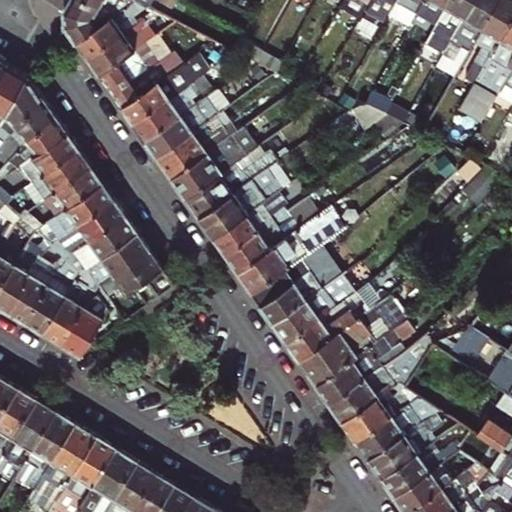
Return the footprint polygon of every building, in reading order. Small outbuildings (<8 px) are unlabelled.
[(66,25),(77,41),(133,0),(70,0),(65,9),(66,25)] [(137,0),(133,0),(77,41),(88,57),(124,31),(120,25),(147,5),(137,0)] [(370,0),(365,10),(372,14),(377,6),(388,12),(395,0),(396,0),(397,0),(370,0)] [(397,0),(416,11),(422,0),(397,0)] [(435,23),(448,0),(422,0),(416,11),(435,23)] [(448,0),(435,23),(431,30),(440,35),(436,40),(433,45),(443,51),(464,16),(466,17),(476,0),(448,0)] [(464,16),(443,51),(454,57),(461,45),(470,49),(473,45),(475,40),(499,0),(476,0),(466,17),(464,16)] [(485,50),(490,54),(511,16),(511,0),(499,0),(475,40),(487,47),(485,50)] [(242,32),(186,1),(175,20),(176,20),(231,50),(239,37),(242,32)] [(148,15),(160,32),(176,20),(175,20),(156,10),(148,15)] [(508,73),(511,66),(511,16),(490,54),(458,106),(475,116),(477,113),(482,117),(508,73)] [(88,57),(100,74),(136,49),(131,42),(151,29),(147,23),(143,26),(140,21),(124,31),(88,57)] [(440,35),(431,30),(427,35),(436,40),(440,35)] [(231,50),(254,61),(260,51),(261,50),(239,37),(231,50)] [(487,47),(475,40),(473,45),(482,50),(483,49),(485,50),(487,47)] [(100,74),(123,106),(166,76),(161,68),(142,81),(136,85),(122,65),(139,54),(136,49),(100,74)] [(281,61),(260,51),(254,61),(275,71),(281,61)] [(144,61),(139,54),(122,65),(136,85),(142,81),(133,69),(144,61)] [(123,106),(134,123),(169,98),(165,92),(191,74),(203,66),(195,55),(166,76),(123,106)] [(0,78),(9,63),(0,58),(0,78)] [(0,123),(28,74),(9,63),(0,78),(0,123)] [(240,72),(217,88),(225,98),(247,82),(240,72)] [(43,95),(28,74),(0,123),(0,152),(14,134),(11,132),(17,125),(18,126),(43,95)] [(165,92),(169,98),(195,80),(191,74),(165,92)] [(134,123),(146,139),(200,100),(196,94),(209,85),(202,75),(195,80),(169,98),(134,123)] [(373,85),(364,100),(384,110),(390,100),(392,96),(373,85)] [(200,100),(146,139),(157,155),(207,120),(202,114),(217,104),(225,98),(217,88),(205,96),(209,102),(205,105),(200,99),(200,100)] [(14,134),(0,152),(11,160),(36,133),(55,114),(43,95),(18,126),(17,125),(11,132),(14,134)] [(205,96),(200,99),(205,105),(209,102),(205,96)] [(384,110),(364,100),(351,110),(364,129),(384,110)] [(390,100),(384,110),(403,119),(408,111),(390,100)] [(221,110),(217,104),(202,114),(207,120),(221,110)] [(157,155),(172,176),(230,135),(224,126),(230,122),(221,110),(207,120),(157,155)] [(19,167),(22,165),(67,130),(55,114),(36,133),(11,160),(10,160),(19,167)] [(22,165),(33,181),(80,148),(67,130),(22,165)] [(186,197),(237,161),(247,153),(233,133),(230,135),(172,176),(186,197)] [(247,153),(237,161),(242,169),(270,150),(265,141),(247,153)] [(44,197),(91,164),(80,148),(33,181),(44,197)] [(186,197),(199,215),(268,167),(276,161),(278,160),(270,150),(242,169),(237,161),(186,197)] [(0,152),(0,171),(10,160),(11,160),(0,152)] [(290,181),(276,161),(268,167),(282,187),(290,181)] [(49,203),(56,213),(103,181),(91,164),(44,197),(49,203)] [(268,167),(199,215),(214,236),(273,193),(282,187),(268,167)] [(33,181),(25,187),(36,202),(44,197),(33,181)] [(103,181),(56,213),(46,220),(58,237),(65,232),(114,197),(103,181)] [(0,196),(6,202),(13,195),(0,183),(0,196)] [(289,208),(306,196),(301,189),(284,201),(289,208)] [(226,253),(285,211),(273,193),(214,236),(226,253)] [(27,209),(13,195),(6,202),(20,216),(21,216),(27,209)] [(226,253),(238,271),(299,227),(293,220),(313,205),(306,196),(289,208),(285,211),(226,253)] [(126,214),(114,197),(65,232),(58,237),(49,243),(50,245),(59,253),(63,256),(64,258),(73,251),(126,214)] [(20,216),(6,202),(1,210),(16,224),(21,216),(20,216)] [(252,291),(301,256),(309,251),(303,241),(340,215),(332,204),(299,227),(238,271),(252,291)] [(27,209),(21,216),(34,229),(41,224),(42,223),(27,209)] [(73,251),(64,258),(80,272),(137,231),(126,214),(73,251)] [(309,251),(346,224),(340,215),(303,241),(309,251)] [(21,216),(16,224),(31,237),(32,235),(35,230),(34,229),(21,216)] [(50,245),(49,243),(35,230),(32,235),(48,249),(50,245)] [(137,231),(80,272),(85,277),(80,281),(86,286),(90,282),(94,285),(95,287),(101,283),(115,273),(150,248),(137,231)] [(0,288),(22,251),(5,241),(0,249),(0,288)] [(57,257),(59,253),(50,245),(48,249),(47,249),(57,257)] [(0,288),(0,305),(9,311),(38,265),(45,254),(40,251),(37,254),(25,247),(22,251),(0,288)] [(150,248),(115,273),(101,283),(95,287),(94,285),(89,290),(96,295),(100,291),(105,296),(101,300),(105,304),(109,299),(113,303),(147,279),(163,267),(150,248)] [(9,311),(26,322),(55,274),(60,267),(57,263),(63,256),(59,253),(57,257),(48,271),(38,265),(9,311)] [(346,255),(340,260),(347,269),(353,265),(346,255)] [(26,322),(44,332),(72,284),(80,272),(64,258),(63,256),(57,263),(60,267),(55,274),(26,322)] [(252,291),(274,322),(343,272),(347,269),(340,260),(339,258),(315,276),(301,256),(252,291)] [(163,267),(147,279),(158,296),(175,284),(163,267)] [(286,340),(343,298),(356,289),(373,277),(367,269),(350,281),(343,272),(274,322),(286,340)] [(72,284),(44,332),(61,343),(87,304),(96,295),(89,290),(94,285),(90,282),(86,286),(80,281),(85,277),(80,272),(72,284)] [(348,305),(343,298),(286,340),(299,358),(378,302),(389,294),(380,283),(361,297),(360,295),(348,305)] [(356,289),(343,298),(348,305),(360,295),(356,289)] [(100,291),(96,295),(87,304),(61,343),(81,355),(113,303),(109,299),(105,304),(101,300),(105,296),(100,291)] [(389,294),(378,302),(382,306),(386,312),(396,303),(389,294)] [(351,345),(371,331),(367,325),(380,315),(377,310),(382,306),(378,302),(299,358),(317,383),(358,354),(351,345)] [(416,329),(409,318),(377,340),(358,354),(317,383),(329,401),(382,364),(381,363),(405,346),(401,340),(416,329)] [(475,361),(495,333),(475,319),(455,347),(475,361)] [(378,395),(393,384),(409,373),(410,376),(426,352),(433,343),(438,340),(430,328),(424,334),(406,347),(405,346),(381,363),(382,364),(329,401),(343,420),(378,395)] [(377,340),(371,331),(351,345),(358,354),(377,340)] [(453,343),(444,337),(438,340),(433,343),(447,352),(453,343)] [(439,407),(444,411),(473,369),(447,352),(433,343),(426,352),(410,376),(405,384),(419,394),(439,407)] [(343,420),(355,438),(419,394),(405,384),(410,376),(409,373),(393,384),(397,391),(382,402),(378,395),(343,420)] [(0,415),(18,386),(0,374),(0,415)] [(0,457),(3,453),(37,398),(18,386),(0,415),(0,457)] [(511,394),(505,390),(496,403),(511,413),(511,394)] [(419,394),(355,438),(369,457),(422,419),(434,410),(439,407),(419,394)] [(26,459),(56,409),(37,398),(3,453),(14,461),(0,483),(0,501),(19,470),(26,459)] [(75,421),(56,409),(26,459),(37,466),(30,477),(13,506),(21,510),(23,508),(75,421)] [(434,410),(422,419),(430,430),(443,421),(434,410)] [(369,457),(382,475),(431,440),(443,431),(458,420),(451,415),(443,421),(430,430),(422,419),(369,457)] [(501,449),(509,454),(511,448),(511,433),(508,430),(487,417),(477,432),(480,435),(501,449)] [(65,484),(96,434),(75,421),(23,508),(28,511),(39,493),(44,497),(53,482),(63,488),(65,484)] [(460,443),(443,431),(431,440),(436,447),(441,444),(446,451),(441,455),(444,459),(454,452),(459,449),(457,448),(460,443)] [(116,446),(96,434),(65,484),(77,492),(72,501),(79,505),(91,486),(116,446)] [(382,475),(394,494),(442,460),(444,459),(441,455),(446,451),(441,444),(436,447),(431,440),(382,475)] [(104,511),(105,511),(137,459),(116,446),(91,486),(79,505),(75,511),(104,511)] [(490,469),(503,478),(511,484),(511,455),(509,454),(501,449),(490,469)] [(37,466),(26,459),(19,470),(30,477),(37,466)] [(130,511),(156,471),(137,459),(105,511),(106,511),(130,511)] [(406,510),(454,477),(442,460),(394,494),(406,510)] [(454,477),(406,510),(407,511),(440,511),(468,493),(465,489),(470,485),(473,489),(478,486),(478,484),(490,469),(477,461),(454,477)] [(440,511),(474,511),(477,510),(482,494),(481,493),(503,478),(490,469),(478,484),(478,486),(473,489),(470,485),(465,489),(468,493),(440,511)] [(156,471),(130,511),(157,511),(175,483),(156,471)] [(511,509),(510,511),(511,511),(511,484),(503,478),(481,493),(482,494),(489,499),(492,495),(495,497),(499,490),(511,498),(511,509)] [(56,500),(63,488),(53,482),(44,497),(54,503),(56,500)] [(157,511),(182,511),(193,494),(175,483),(157,511)] [(77,492),(65,484),(63,488),(56,500),(64,505),(74,511),(75,511),(79,505),(72,501),(77,492)] [(207,511),(212,505),(193,494),(182,511),(207,511)] [(508,511),(500,506),(495,511),(486,511),(485,511),(492,501),(489,499),(482,494),(477,510),(476,511),(508,511)]
